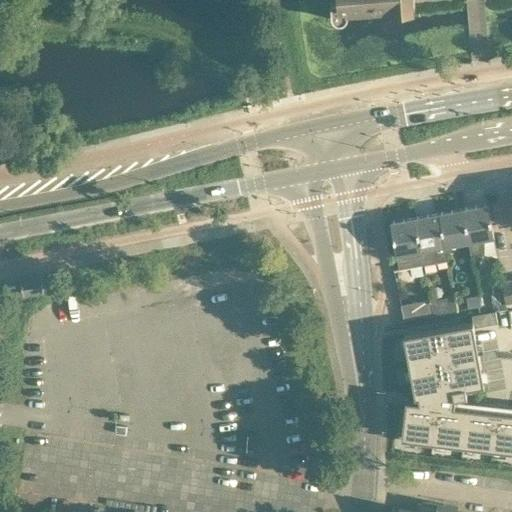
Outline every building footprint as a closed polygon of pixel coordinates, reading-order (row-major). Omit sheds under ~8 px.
[(511,0),(330,0),(331,14),(332,16),(333,18),(335,20),(338,21),(340,21),(343,21),(345,19),(346,17),(347,15),(348,12),(348,11),(414,6),(413,0),(511,0)] [(488,204),(462,208),(468,240),(471,256),(484,253),(484,237),(493,236),(488,204)] [(468,240),(462,208),(437,213),(443,245),(468,240)] [(446,260),(443,245),(437,213),(413,217),(422,264),(446,260)] [(422,264),(413,217),(390,221),(399,267),(393,268),(393,269),(422,264)] [(43,290),(40,275),(20,279),(23,293),(43,290)] [(511,279),(503,281),(504,289),(506,301),(507,306),(507,307),(511,305),(511,279)] [(504,289),(491,291),(493,303),(506,301),(504,289)] [(479,293),(467,295),(469,307),(481,305),(479,293)] [(456,309),(454,294),(429,299),(432,313),(456,309)] [(432,313),(429,299),(400,304),(403,319),(432,313)] [(495,310),(487,312),(490,324),(497,322),(495,310)] [(487,312),(480,313),(482,325),(490,324),(487,312)] [(480,313),(472,314),(473,320),(474,326),(482,325),(480,313)] [(406,398),(401,436),(511,448),(511,409),(454,403),(455,395),(467,393),(465,386),(473,384),(484,382),(474,326),(473,320),(403,333),(415,395),(418,394),(419,399),(406,398)] [(457,511),(458,507),(422,501),(419,511),(398,508),(398,509),(399,510),(398,511),(457,511)]
